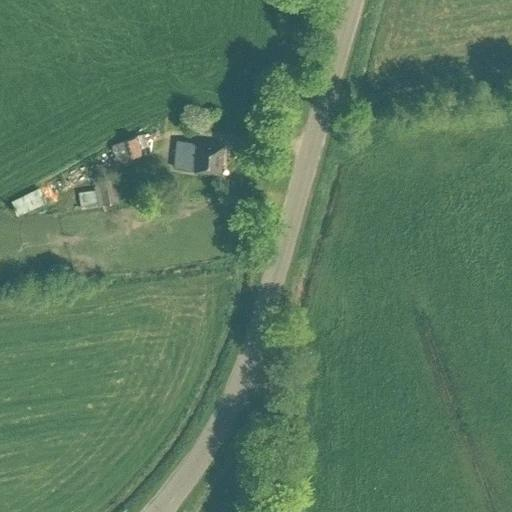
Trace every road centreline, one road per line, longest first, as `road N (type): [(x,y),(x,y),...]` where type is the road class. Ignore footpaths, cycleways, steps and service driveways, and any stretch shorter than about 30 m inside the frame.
road 1 (tertiary): [(158,511),(201,462),(237,395),(313,165),(354,0)]
road 2 (track): [(275,511),(272,349),(263,321)]
